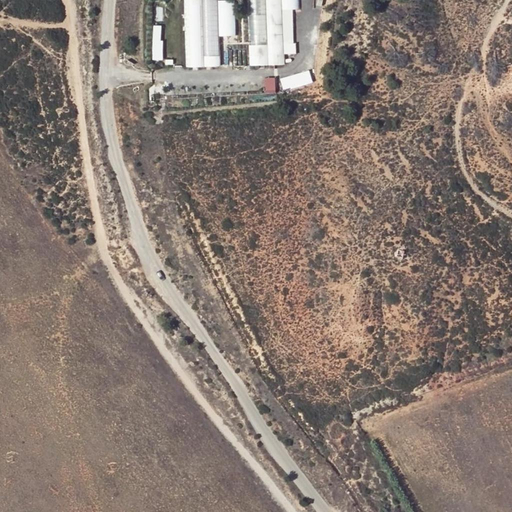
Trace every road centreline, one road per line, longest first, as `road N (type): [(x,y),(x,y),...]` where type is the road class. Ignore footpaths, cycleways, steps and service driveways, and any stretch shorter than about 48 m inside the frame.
road 1 (track): [(67,0),(111,276),(289,511)]
road 2 (unclassified): [(110,0),(108,120),(148,262),(325,511)]
